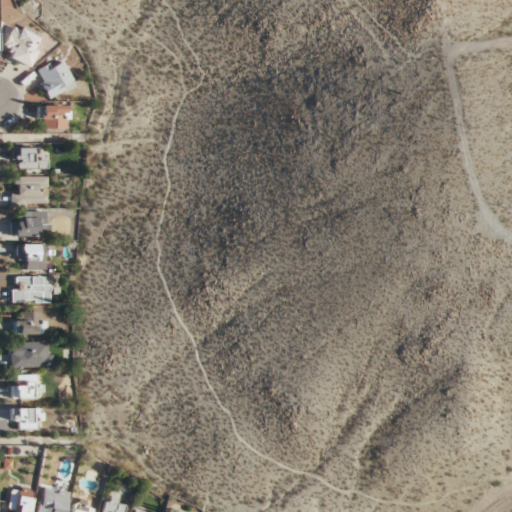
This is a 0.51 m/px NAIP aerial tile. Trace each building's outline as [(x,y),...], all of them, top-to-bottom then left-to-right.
[(7,56),(26,66),(42,36),(15,22),(2,45),(11,49),(7,56)] [(48,99),(75,85),(61,57),(34,71),(48,99)] [(38,105),(38,127),(66,127),(66,105),(38,105)] [(47,168),(47,157),(38,157),(38,148),(14,148),(14,168),(47,168)] [(46,175),(11,176),(12,206),(47,206),(46,175)] [(46,229),(46,211),(21,211),(21,220),(13,220),(13,237),(38,237),(38,229),(46,229)] [(44,244),(20,244),(20,269),(44,269),(44,244)] [(49,276),(11,276),(11,302),(49,302),(49,276)] [(41,311),(18,311),(18,320),(13,320),(13,334),(41,334),(41,311)] [(10,367),(50,367),(50,342),(10,342),(10,367)] [(11,397),(43,397),(43,375),(11,375),(11,397)] [(10,418),(17,418),(17,429),(39,429),(39,407),(10,407),(10,418)] [(8,511),(30,511),(30,487),(8,487),(8,511)] [(64,511),(68,491),(42,487),(38,511),(64,511)] [(125,511),(129,503),(108,495),(101,511),(125,511)] [(70,511),(91,511),(93,503),(72,500),(70,511)]
